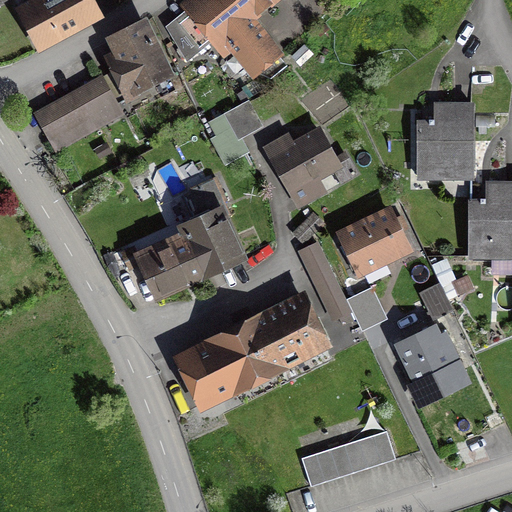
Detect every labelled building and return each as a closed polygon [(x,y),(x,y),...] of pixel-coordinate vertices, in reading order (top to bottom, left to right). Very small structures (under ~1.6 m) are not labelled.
[(12,0),(40,51),(42,50),(40,46),(97,14),(89,0),(53,0),(54,1),(46,5),(42,0),(12,0)] [(245,13),(260,0),(198,0),(187,10),(216,46),(218,45),(228,58),(235,52),(253,74),(276,56),(245,13)] [(155,53),(142,24),(110,40),(117,54),(107,59),(127,101),(129,101),(126,95),(166,76),(166,77),(167,76),(156,52),(155,53)] [(34,115),(54,152),(100,127),(97,115),(114,108),(99,79),(34,115)] [(471,106),(438,106),(438,125),(432,125),(432,121),(428,121),(428,124),(416,124),(416,178),(441,178),(441,166),(471,166),(471,106)] [(210,140),(224,165),(245,153),(231,128),(210,140)] [(283,146),(268,155),(297,207),(322,193),(313,178),(331,168),(339,183),(354,174),(343,154),(333,160),(318,133),(293,147),(288,136),(280,141),(283,146)] [(104,145),(94,151),(98,158),(108,152),(104,145)] [(186,195),(179,198),(189,218),(221,203),(210,181),(187,191),(186,195)] [(511,185),(490,185),(490,204),(483,204),(483,200),(479,200),(479,203),(468,203),(468,257),(492,257),(492,260),(511,260),(511,185)] [(387,212),(340,235),(358,273),(406,250),(387,212)] [(291,235),(301,245),(322,224),(312,214),(291,235)] [(220,217),(136,256),(154,296),(239,257),(220,217)] [(332,320),(349,312),(316,244),(299,252),(332,320)] [(437,285),(419,294),(432,320),(450,311),(437,285)] [(363,294),(346,301),(361,331),(378,323),(363,294)] [(289,362),(323,345),(301,300),(267,316),(289,362)] [(7,350),(27,389),(101,349),(80,311),(7,350)] [(199,407),(289,362),(267,316),(176,361),(199,407)] [(399,347),(416,383),(456,363),(444,339),(437,342),(432,331),(399,347)] [(309,488),(394,460),(385,432),(300,459),(309,488)]
